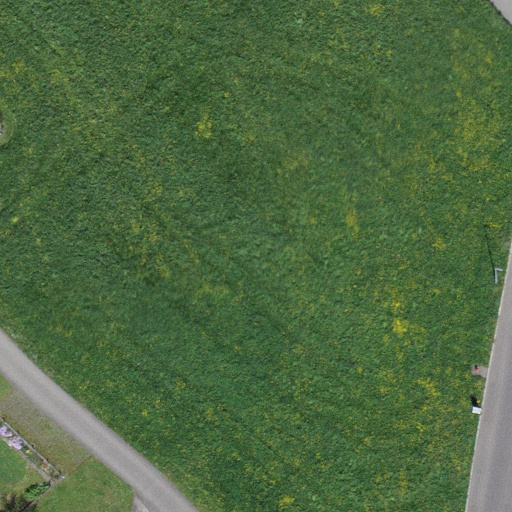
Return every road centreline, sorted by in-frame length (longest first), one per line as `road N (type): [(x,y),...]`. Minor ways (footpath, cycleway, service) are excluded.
road 1 (residential): [(170,511),(0,353)]
road 2 (residential): [(511,387),(494,511)]
